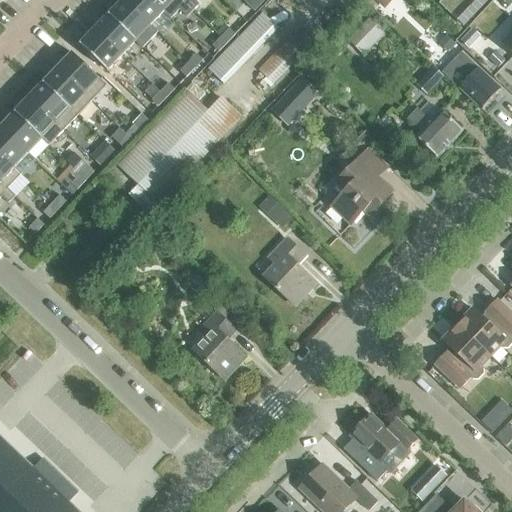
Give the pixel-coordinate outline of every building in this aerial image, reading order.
[(157,34),(158,34),(151,27),(164,14),(171,20),(150,0),(124,0),(123,2),(157,34)] [(192,13),(178,0),(150,0),(171,20),(179,11),(187,19),(192,13)] [(178,0),(192,13),(200,5),(195,0),(178,0)] [(262,0),(248,0),(246,3),(256,12),(266,3),(262,0)] [(374,0),(385,10),(393,0),(374,0)] [(465,0),(451,15),(463,27),(485,4),(489,0),(465,0)] [(157,34),(123,2),(109,16),(143,49),(157,34)] [(209,70),(225,86),(279,30),(263,14),(209,70)] [(143,49),(109,16),(95,31),(122,57),(135,43),(142,50),(143,49)] [(348,38),(363,55),(384,35),(369,19),(348,38)] [(228,30),(220,38),(227,45),(235,36),(228,30)] [(472,30),(461,42),(468,49),(479,37),(472,30)] [(107,72),(122,57),(95,31),(80,46),(107,72)] [(297,31),(258,71),(270,82),(274,86),(312,46),(297,31)] [(511,35),(502,46),(511,55),(511,35)] [(448,37),(440,45),(448,52),(455,44),(448,37)] [(220,38),(211,47),(218,54),(227,45),(220,38)] [(495,52),(489,59),(498,68),(505,61),(495,52)] [(459,89),(482,111),(501,91),(473,65),(460,53),(451,62),(469,79),(459,89)] [(106,87),(72,55),(58,70),(92,103),(106,87)] [(197,55),(188,64),(195,70),(203,61),(197,55)] [(188,64),(180,73),(186,79),(195,70),(188,64)] [(435,87),(445,78),(435,68),(416,86),(425,96),(435,87)] [(58,70),(44,85),(78,117),(92,103),(58,70)] [(301,81),(272,112),(287,126),(316,94),(301,81)] [(44,85),(29,99),(63,132),(78,117),(44,85)] [(169,85),(160,93),(166,100),(175,91),(169,85)] [(117,167),(157,205),(238,120),(219,102),(208,113),(188,93),(117,167)] [(160,93),(152,102),(158,108),(166,100),(160,93)] [(29,99),(15,114),(42,140),(49,147),(63,132),(29,99)] [(409,121),(422,133),(415,140),(426,150),(427,149),(437,159),(463,132),(442,112),(431,125),(417,112),(409,121)] [(42,140),(15,114),(1,129),(28,155),(42,140)] [(134,127),(126,136),(132,142),(140,133),(134,127)] [(1,129),(0,129),(0,155),(14,169),(28,155),(1,129)] [(119,130),(111,138),(125,150),(132,142),(126,136),(125,135),(119,130)] [(106,145),(92,160),(100,167),(105,161),(114,152),(107,146),(106,145)] [(378,178),(387,170),(369,152),(335,186),(345,194),(331,208),(349,226),(371,204),(377,210),(393,193),(378,178)] [(0,182),(8,190),(21,176),(14,169),(0,155),(0,182)] [(82,161),(74,170),(86,182),(94,173),(82,161)] [(74,170),(65,179),(78,191),(86,182),(74,170)] [(0,199),(2,198),(9,205),(15,198),(8,190),(0,182),(0,199)] [(60,197),(51,205),(58,212),(66,203),(60,197)] [(259,208),(276,224),(286,213),(269,197),(259,208)] [(51,205),(43,214),(50,220),(58,212),(51,205)] [(38,220),(29,229),(36,235),(44,226),(38,220)] [(267,281),(294,307),(315,286),(296,267),(305,258),(286,241),(269,260),(279,269),(267,281)] [(467,320),(460,328),(492,358),(501,348),(503,349),(509,349),(511,346),(511,336),(511,337),(511,336),(511,315),(498,302),(482,318),(473,310),(465,318),(467,320)] [(197,355),(183,369),(203,388),(217,374),(224,381),(245,359),(226,342),(235,332),(217,314),(212,319),(206,314),(193,326),(199,333),(198,334),(208,344),(197,355)] [(492,358),(460,328),(453,335),(451,333),(443,342),(452,350),(436,366),(461,390),(472,379),(474,381),(479,381),(484,375),(484,370),(482,368),(492,358)] [(482,423),(492,432),(501,423),(491,414),(482,423)] [(351,437),(380,465),(399,444),(407,452),(417,441),(397,422),(387,432),(371,416),(351,437)] [(511,432),(507,428),(495,440),(504,449),(511,440),(511,432)] [(77,511),(68,503),(78,493),(43,460),(34,470),(0,436),(0,511),(77,511)] [(299,490),(321,511),(343,511),(355,500),(367,511),(368,511),(377,503),(355,482),(347,491),(322,466),(299,490)] [(436,468),(425,479),(435,489),(446,477),(436,468)] [(436,497),(421,511),(479,511),(476,508),(471,508),(464,502),(456,511),(447,502),(444,505),(436,497)]
